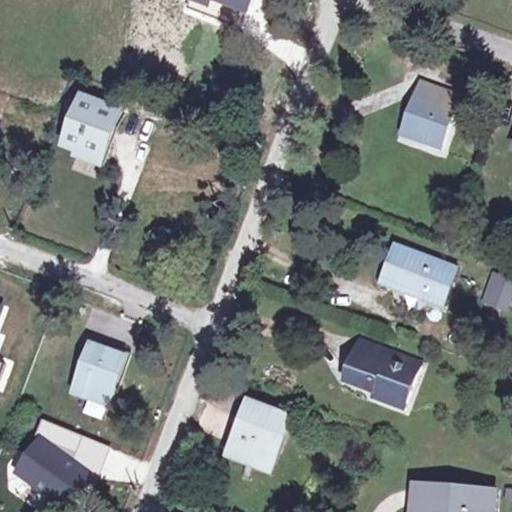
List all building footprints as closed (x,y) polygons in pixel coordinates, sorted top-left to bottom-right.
[(129,65),(156,75),(168,43),(141,33),(129,65)] [(423,88),(404,137),(438,151),(457,100),(423,88)] [(68,146),(104,159),(120,114),(85,100),(68,146)] [(396,249),(382,284),(444,308),(456,272),(396,249)] [(506,316),(511,302),(511,280),(493,272),(480,304),(506,316)] [(383,379),(375,401),(408,413),(425,367),(364,345),(356,368),(383,379)] [(114,395),(109,393),(121,357),(94,347),(77,392),(111,403),(114,395)] [(233,460),(250,468),(252,463),(269,470),(289,421),(254,407),(233,460)] [(489,511),(490,498),(419,495),(417,511),(489,511)]
